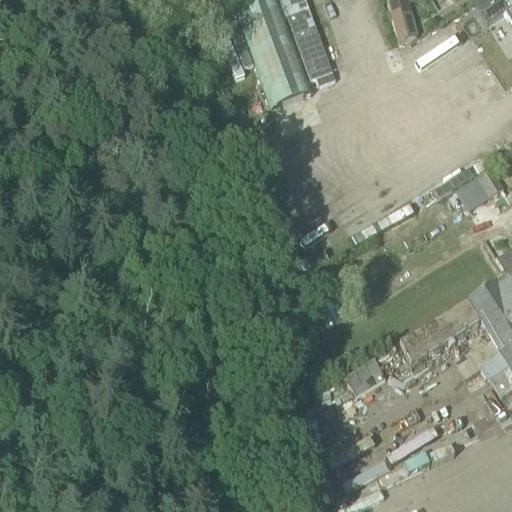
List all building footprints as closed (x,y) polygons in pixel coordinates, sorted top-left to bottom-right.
[(315,33),(302,0),(259,0),(230,11),(234,20),(275,4),(282,24),(285,23),(292,42),(315,33)] [(383,0),(397,49),(417,42),(404,0),(383,0)] [(511,0),(486,0),(473,9),(486,29),(503,19),(511,32),(511,0)] [(269,114),(311,99),(282,24),(275,4),(234,20),(269,114)] [(318,93),(334,87),(315,33),(292,42),(309,86),(314,84),(318,93)] [(502,195),(490,175),(476,184),(489,205),(502,195)] [(476,184),(453,198),(466,218),(489,205),(476,184)] [(440,205),(384,240),(402,268),(458,234),(440,205)] [(506,284),(511,280),(511,254),(494,266),(506,284)] [(511,280),(506,284),(399,351),(411,371),(479,328),(507,374),(489,385),(501,406),(511,398),(511,280)]
